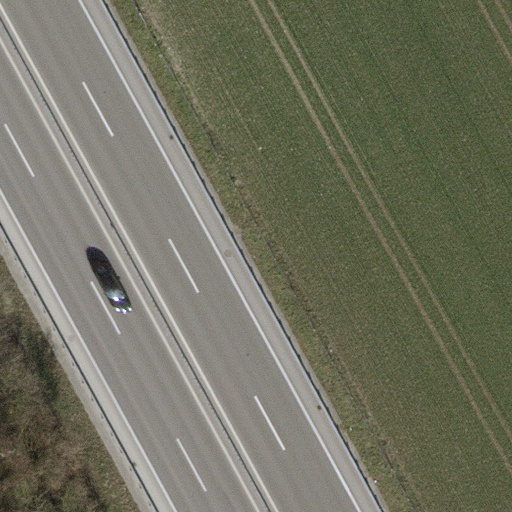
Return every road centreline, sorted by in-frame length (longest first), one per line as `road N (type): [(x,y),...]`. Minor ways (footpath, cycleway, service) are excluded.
road 1 (motorway): [(321,511),(42,0)]
road 2 (motorway): [(0,117),(215,511)]
